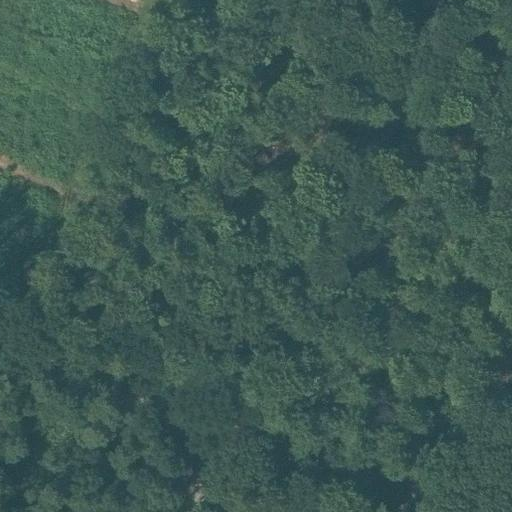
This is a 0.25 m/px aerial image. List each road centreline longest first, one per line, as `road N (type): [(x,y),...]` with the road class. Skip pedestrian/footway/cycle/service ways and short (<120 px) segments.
road 1 (track): [(188,511),(452,0)]
road 2 (track): [(0,354),(387,511)]
